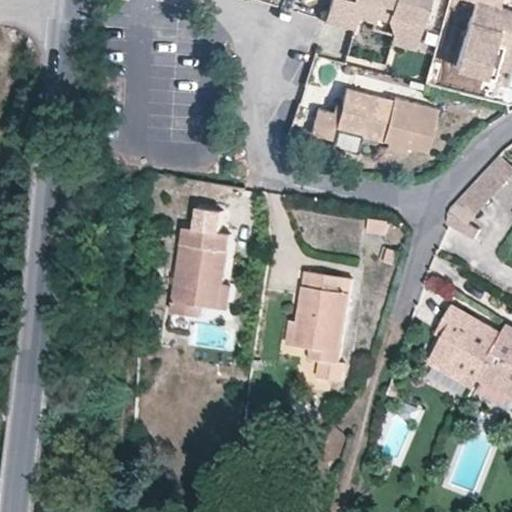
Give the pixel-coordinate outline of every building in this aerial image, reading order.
[(331,0),(327,18),(353,25),(357,13),(360,4),(375,9),(390,14),(394,32),(416,39),(427,0),(331,0)] [(476,0),(457,66),(485,74),(494,41),(511,45),(511,8),(484,0),(476,0)] [(360,4),(357,13),(372,18),(375,9),(360,4)] [(413,47),(416,39),(394,32),(391,41),(413,47)] [(511,45),(494,41),(485,74),(495,77),(502,52),(511,54),(511,45)] [(346,86),(342,103),(340,111),(333,110),(320,107),(314,131),(333,136),(336,125),(363,131),(389,138),(409,143),(432,148),(443,104),(393,92),(392,97),(346,86)] [(340,111),(342,103),(335,101),(333,110),(340,111)] [(333,136),(332,143),(358,150),(363,131),(336,125),(333,136)] [(407,150),(409,143),(389,138),(387,145),(407,150)] [(510,161),(501,152),(452,204),(463,214),(510,161)] [(368,230),(387,232),(389,220),(370,217),(368,230)] [(174,309),(202,314),(203,304),(213,306),(224,308),(227,283),(234,233),(188,226),(174,309)] [(397,263),(400,250),(390,246),(386,259),(397,263)] [(309,270),(301,320),(297,343),(312,346),(323,347),(322,358),(340,361),(353,276),(309,270)] [(235,284),(227,283),(224,308),(231,309),(235,284)] [(481,373),(506,327),(455,299),(444,319),(451,323),(447,331),(433,357),(477,381),(481,373)] [(203,304),(202,314),(212,316),(213,306),(203,304)] [(297,343),(301,320),(291,319),(287,341),(297,343)] [(451,323),(444,319),(440,327),(447,331),(451,323)] [(511,319),(506,327),(481,373),(511,389),(511,319)] [(162,345),(164,327),(147,324),(144,342),(162,345)] [(323,347),(312,346),(311,357),(322,358),(323,347)] [(347,363),(340,361),(322,358),(319,376),(346,379),(347,363)]
